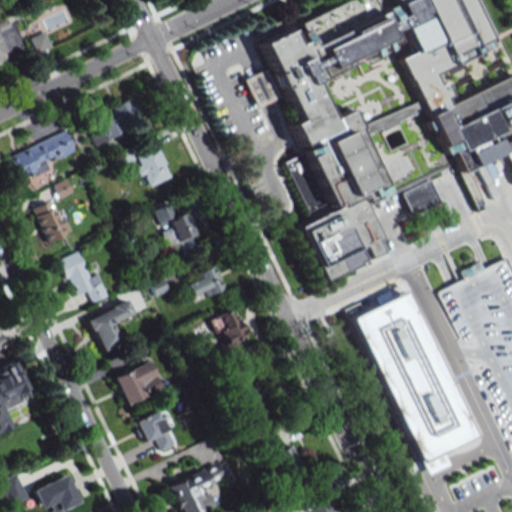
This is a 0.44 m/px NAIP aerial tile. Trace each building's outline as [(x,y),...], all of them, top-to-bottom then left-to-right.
[(255,43),(284,29),(292,44),(299,40),(294,31),(301,28),(298,22),(343,0),(470,0),(489,39),(499,34),(511,60),(511,160),(506,148),(468,166),(486,203),(476,207),(458,171),(457,171),(450,158),(422,171),(425,176),(428,175),(439,197),(411,211),(400,188),(403,187),(402,184),(361,204),(382,247),(353,262),(354,264),(340,271),(340,269),(319,279),(294,228),(335,209),(332,203),(325,207),(322,201),(305,209),(281,159),(307,147),(305,142),(295,147),(284,125),(293,121),(277,89),(276,89),(269,74),(270,74),(255,43)] [(28,38),(34,52),(47,46),(41,32),(28,38)] [(0,61),(8,58),(0,40),(0,61)] [(94,147),(135,120),(122,100),(81,127),(94,147)] [(14,181),(45,169),(42,162),(70,151),(62,131),(3,155),(14,181)] [(130,158),(145,187),(169,176),(154,146),(130,158)] [(68,231),(62,218),(56,222),(45,200),(27,209),(44,242),(68,231)] [(194,236),(185,212),(156,224),(165,247),(194,236)] [(55,259),(71,297),(84,292),(88,302),(103,296),(94,273),(86,276),(75,251),(55,259)] [(437,293),(511,448),(511,274),(505,260),(437,293)] [(200,291),(202,296),(221,288),(211,266),(191,275),(193,280),(183,285),(188,296),(200,291)] [(346,321),(416,465),(470,439),(400,295),(346,321)] [(128,314),(123,301),(83,317),(97,351),(118,342),(110,322),(128,314)] [(226,354),(246,343),(229,309),(209,319),(226,354)] [(0,430),(8,427),(1,411),(20,403),(16,396),(27,391),(14,361),(0,367),(0,430)] [(122,404),(157,388),(145,361),(110,376),(122,404)] [(260,416),(251,383),(228,389),(237,421),(260,416)] [(151,439),(157,451),(171,444),(155,410),(131,421),(142,444),(151,439)] [(280,475),(298,467),(289,445),(270,453),(280,475)] [(163,485),(175,511),(201,511),(212,507),(202,486),(219,479),(212,463),(163,485)] [(0,479),(0,494),(6,507),(24,498),(13,474),(0,479)] [(48,503),(52,511),(75,502),(62,474),(28,489),(37,508),(48,503)] [(306,511),(331,511),(326,498),(304,507),(306,511)]
